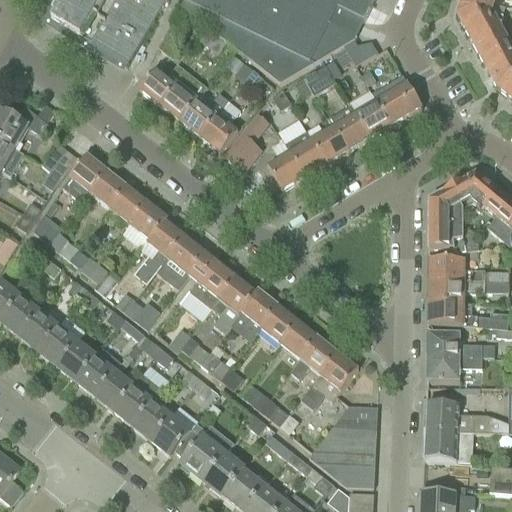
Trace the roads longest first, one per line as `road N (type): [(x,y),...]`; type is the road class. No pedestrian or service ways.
road 1 (residential): [(272,255),(0,42)]
road 2 (residential): [(400,356),(403,180)]
road 3 (residential): [(400,356),(272,255)]
road 4 (unclassified): [(457,142),(400,47),(397,31),(412,0)]
road 5 (residential): [(392,511),(400,356)]
road 6 (residential): [(272,255),(403,180)]
